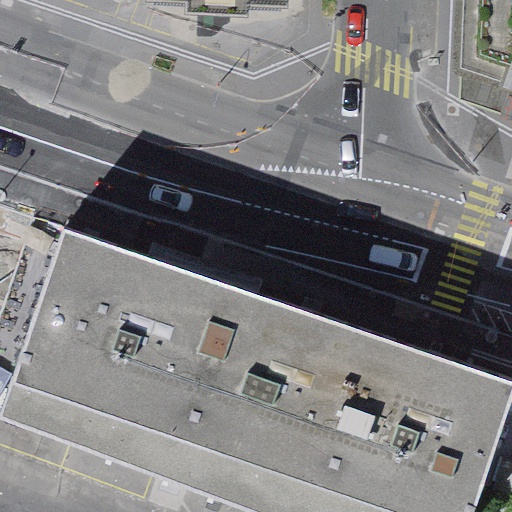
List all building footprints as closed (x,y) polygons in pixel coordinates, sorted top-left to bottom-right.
[(141,0),(163,8),(299,11),(299,0),(141,0)] [(511,0),(469,0),(467,70),(511,83),(511,0)] [(0,424),(144,476),(213,281),(39,219),(0,329),(0,424)] [(144,476),(247,511),(328,511),(388,342),(213,281),(144,476)] [(474,511),(511,406),(511,385),(388,342),(328,511),(474,511)]
